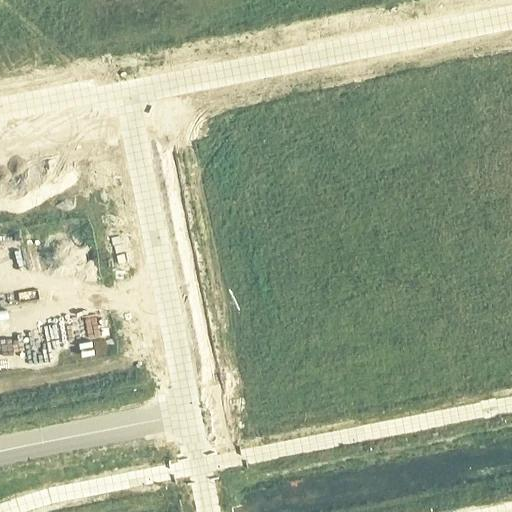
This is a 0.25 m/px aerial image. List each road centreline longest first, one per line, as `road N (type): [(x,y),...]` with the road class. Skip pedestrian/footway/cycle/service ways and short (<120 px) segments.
road 1 (residential): [(511,15),(124,90)]
road 2 (residential): [(124,90),(189,414)]
road 3 (residential): [(189,414),(0,456)]
road 4 (residential): [(0,115),(124,90)]
